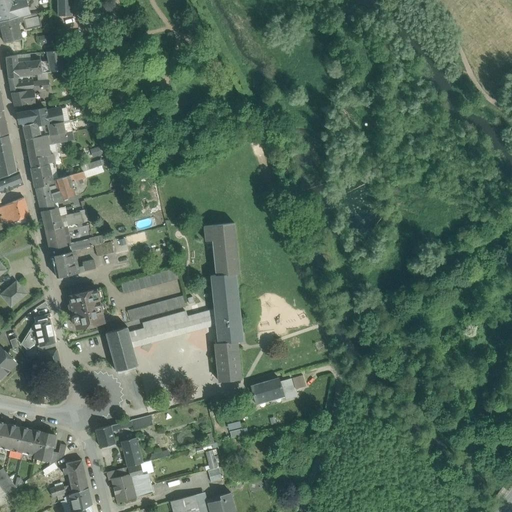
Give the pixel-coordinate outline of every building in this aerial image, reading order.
[(13,0),(0,0),(0,21),(16,17),(29,14),(25,0),(14,1),(13,0)] [(71,0),(58,0),(58,16),(72,16),(71,0)] [(29,14),(16,17),(17,21),(23,21),(23,20),(38,17),(37,13),(30,14),(29,14)] [(38,17),(23,20),(23,21),(25,30),(41,26),(39,16),(38,17)] [(16,17),(0,21),(0,25),(4,43),(22,39),(17,21),(16,17)] [(69,41),(87,76),(97,71),(79,36),(69,41)] [(59,51),(47,52),(47,53),(49,64),(51,72),(67,70),(59,51)] [(31,54),(17,55),(18,62),(32,61),(31,54)] [(32,61),(18,62),(17,55),(6,57),(8,77),(19,76),(51,72),(49,64),(41,65),(40,60),(32,61)] [(19,76),(8,77),(11,92),(20,91),(18,81),(17,77),(19,77),(19,76)] [(32,80),(18,81),(20,91),(26,90),(33,90),(32,80)] [(48,81),(35,82),(35,89),(49,88),(48,81)] [(20,91),(11,92),(15,106),(27,104),(27,103),(34,102),(33,91),(26,92),(26,90),(20,91)] [(34,102),(35,109),(45,108),(44,101),(34,102)] [(56,109),(46,111),(45,108),(16,113),(19,124),(22,123),(23,126),(38,122),(38,126),(41,125),(59,122),(61,118),(60,111),(56,109)] [(0,110),(0,144),(10,142),(9,139),(3,110),(0,110)] [(38,122),(23,126),(26,140),(41,136),(38,126),(38,122)] [(59,122),(41,125),(42,132),(49,131),(50,135),(57,134),(65,133),(63,122),(59,122)] [(41,136),(26,140),(29,159),(31,167),(48,164),(47,155),(53,154),(52,149),(52,145),(49,145),(48,141),(58,139),(57,134),(50,135),(42,136),(41,136)] [(10,142),(0,144),(0,178),(16,172),(10,142)] [(90,149),(92,156),(103,153),(101,146),(90,149)] [(101,160),(88,165),(89,169),(97,167),(103,165),(101,160)] [(31,167),(31,168),(34,181),(45,179),(47,185),(53,184),(49,167),(55,166),(54,163),(48,164),(31,167)] [(97,167),(89,169),(83,172),(85,178),(99,173),(97,167)] [(0,189),(1,192),(22,184),(18,171),(16,172),(0,178),(0,189)] [(83,172),(69,176),(71,182),(85,178),(83,172)] [(69,176),(55,180),(56,186),(58,192),(51,194),(54,203),(76,196),(71,182),(69,176)] [(45,179),(34,181),(35,187),(47,185),(45,179)] [(48,186),(36,189),(41,211),(54,208),(48,186)] [(56,186),(49,188),(51,194),(58,192),(56,186)] [(24,198),(1,207),(3,213),(4,215),(7,223),(8,224),(29,216),(24,198)] [(81,214),(61,219),(58,207),(54,208),(41,211),(46,231),(63,227),(78,224),(82,223),(84,222),(81,214)] [(86,209),(80,211),(81,214),(84,222),(89,221),(86,209)] [(153,216),(136,221),(138,230),(156,224),(153,216)] [(215,343),(219,381),(240,379),(236,341),(242,341),(235,275),(235,274),(238,273),(233,224),(205,226),(206,241),(213,240),(216,276),(211,276),(211,277),(212,277),(215,309),(217,324),(217,332),(218,343),(215,343)] [(63,227),(46,231),(51,256),(52,256),(68,252),(63,227)] [(102,236),(90,239),(91,246),(95,245),(100,244),(103,243),(102,236)] [(90,239),(71,244),(72,251),(83,249),(83,248),(91,246),(90,239)] [(111,242),(106,243),(108,254),(114,253),(111,242)] [(68,252),(52,256),(56,277),(57,277),(96,268),(94,260),(84,263),(82,265),(83,266),(78,267),(76,257),(75,256),(73,256),(72,251),(68,252)] [(176,268),(170,270),(173,280),(179,279),(176,268)] [(170,270),(165,271),(168,282),(173,280),(170,270)] [(165,271),(159,273),(162,283),(168,282),(165,271)] [(159,273),(154,274),(156,285),(157,285),(162,283),(159,273)] [(154,274),(148,276),(151,286),(156,285),(154,274)] [(148,276),(143,277),(145,288),(151,286),(148,276)] [(143,277),(137,279),(140,289),(145,288),(143,277)] [(137,279),(132,280),(134,291),(140,289),(137,279)] [(131,280),(126,282),(129,292),(134,291),(132,280),(131,280)] [(16,281),(0,295),(11,307),(27,294),(16,281)] [(126,282),(121,283),(123,294),(129,292),(126,282)] [(88,291),(69,296),(71,303),(69,304),(70,310),(72,310),(74,315),(73,315),(72,317),(73,322),(75,323),(77,328),(88,326),(89,326),(95,325),(96,324),(104,322),(102,312),(102,311),(101,304),(100,304),(99,299),(99,298),(98,292),(97,291),(96,289),(93,290),(92,290),(88,291)] [(183,296),(177,297),(180,308),(186,307),(183,296)] [(177,297),(172,299),(175,310),(180,308),(177,297)] [(172,299),(166,300),(169,311),(175,310),(172,299)] [(169,311),(166,300),(161,302),(163,313),(169,311)] [(161,302),(155,303),(158,314),(163,313),(161,302)] [(158,314),(155,303),(149,305),(152,316),(158,314)] [(149,305),(144,306),(147,317),(152,316),(149,305)] [(144,306),(138,308),(141,319),(147,317),(144,306)] [(138,308),(133,309),(136,320),(141,319),(138,308)] [(133,309),(127,311),(130,321),(136,320),(133,309)] [(215,309),(144,328),(128,332),(133,347),(217,324),(215,309)] [(144,328),(187,316),(185,311),(143,322),(144,328)] [(34,323),(21,344),(27,349),(38,340),(39,345),(45,343),(45,344),(55,342),(50,319),(47,320),(46,316),(37,319),(38,322),(34,323)] [(127,327),(106,333),(116,370),(139,364),(138,358),(136,359),(133,347),(128,332),(127,327)] [(16,338),(10,340),(13,348),(18,346),(16,338)] [(0,347),(0,379),(16,363),(0,347)] [(56,349),(46,352),(37,355),(39,364),(42,364),(43,372),(60,367),(56,349)] [(42,378),(36,369),(28,374),(33,380),(31,382),(32,385),(42,378)] [(303,375),(292,378),(294,384),(304,381),(303,375)] [(278,378),(265,382),(269,398),(270,400),(283,397),(284,399),(296,396),(291,379),(279,382),(278,378)] [(304,381),(294,384),(296,389),(306,386),(304,381)] [(265,382),(251,386),(255,402),(269,398),(265,382)] [(143,417),(131,420),(132,425),(132,424),(134,429),(146,426),(143,417)] [(131,420),(111,425),(112,431),(128,427),(127,426),(132,425),(131,420)] [(15,426),(3,424),(0,437),(0,446),(3,448),(3,449),(5,449),(5,448),(10,449),(15,426)] [(111,425),(96,429),(100,447),(115,443),(112,431),(111,425)] [(28,429),(15,426),(10,449),(16,450),(15,451),(17,452),(17,451),(23,452),(28,429)] [(40,432),(28,429),(23,452),(28,453),(28,454),(29,454),(29,453),(35,455),(40,432)] [(241,429),(230,432),(231,438),(243,435),(241,429)] [(56,436),(40,432),(35,455),(34,456),(48,459),(51,457),(52,451),(56,436)] [(205,436),(208,445),(214,443),(211,434),(205,436)] [(136,437),(121,441),(127,467),(128,467),(140,463),(143,463),(142,458),(136,437)] [(66,445),(61,443),(58,453),(57,461),(64,456),(66,445)] [(213,469),(219,468),(214,450),(209,452),(213,469)] [(58,453),(52,451),(51,457),(49,466),(54,462),(57,461),(58,453)] [(165,452),(142,458),(143,463),(151,461),(166,456),(165,452)] [(82,459),(66,463),(67,467),(63,469),(64,475),(69,474),(71,485),(64,486),(66,493),(65,493),(66,496),(73,493),(88,488),(82,459)] [(49,466),(43,470),(47,476),(58,468),(54,462),(49,466)] [(140,463),(128,467),(136,497),(153,493),(148,473),(147,474),(146,471),(142,472),(140,463)] [(127,467),(107,472),(108,480),(112,479),(118,502),(136,497),(128,467),(127,467)] [(219,468),(213,469),(216,480),(221,479),(219,468)] [(6,473),(0,477),(0,483),(0,484),(10,478),(6,473)] [(10,478),(0,484),(4,489),(13,483),(10,478)] [(13,483),(4,489),(7,494),(16,488),(13,483)] [(63,485),(50,489),(52,497),(65,493),(66,493),(63,485)] [(88,488),(73,493),(70,494),(74,511),(77,511),(89,506),(92,504),(88,488)] [(208,503),(205,492),(195,495),(199,511),(210,511),(208,503)] [(208,503),(210,511),(236,511),(231,492),(218,496),(219,500),(208,503)] [(64,511),(74,511),(70,494),(66,496),(64,498),(65,500),(62,502),(64,511)] [(199,511),(195,495),(170,501),(173,511),(199,511)]
